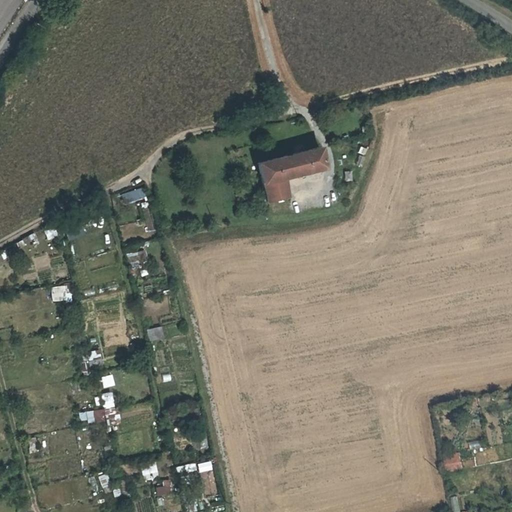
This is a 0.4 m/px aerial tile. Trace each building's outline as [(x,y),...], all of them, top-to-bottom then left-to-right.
[(258,162),(267,203),(290,198),(286,179),(325,171),(320,149),(258,162)] [(121,193),(123,203),(146,197),(143,187),(121,193)] [(140,251),(127,253),(129,265),(142,263),(140,251)] [(73,298),(72,283),(64,283),(65,298),(73,298)] [(161,326),(146,329),(149,340),(164,338),(161,326)] [(99,377),(102,388),(114,385),(112,373),(99,377)] [(111,425),(117,424),(115,391),(102,392),(104,418),(111,417),(111,425)] [(511,444),(497,445),(498,460),(511,458),(511,444)] [(461,452),(445,453),(447,471),(463,470),(461,452)] [(199,472),(212,469),(210,461),(197,464),(199,472)] [(144,480),(158,478),(156,465),(142,467),(144,480)] [(106,473),(98,475),(102,488),(110,485),(106,473)] [(169,482),(155,484),(156,495),(171,494),(169,482)] [(114,497),(121,495),(118,486),(111,488),(114,497)]
